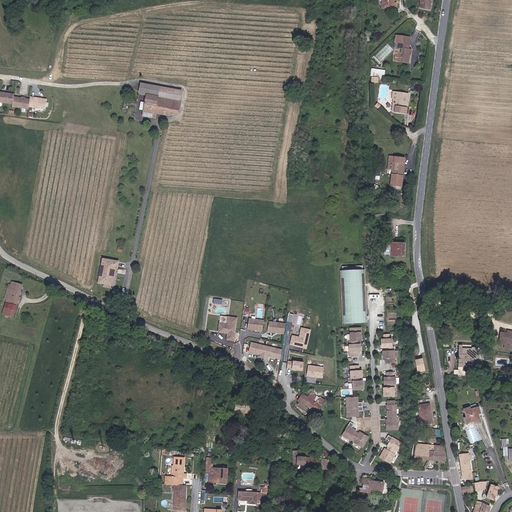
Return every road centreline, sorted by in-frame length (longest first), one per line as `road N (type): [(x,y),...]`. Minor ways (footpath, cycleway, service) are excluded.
road 1 (secondary): [(447,0),(417,244),(456,476)]
road 2 (unclassified): [(310,426),(252,369),(0,248)]
road 3 (unknown): [(121,312),(158,133)]
road 4 (unclassified): [(364,469),(378,441),(373,302)]
road 5 (track): [(56,447),(55,421),(89,296)]
